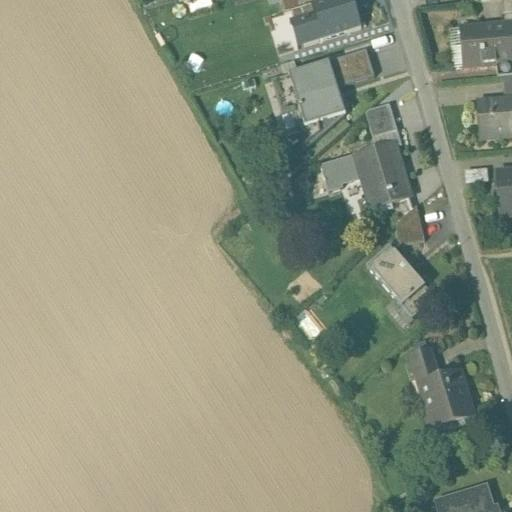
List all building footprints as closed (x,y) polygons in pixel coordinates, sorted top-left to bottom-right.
[(310,0),(284,0),(288,10),(311,3),(310,0)] [(351,0),(337,0),(313,8),(311,3),(288,10),(285,11),(290,27),(315,20),(322,43),(361,30),(351,0)] [(511,4),(503,5),(504,17),(511,16),(511,4)] [(505,29),(492,30),(492,32),(481,33),(481,31),(460,32),(462,55),(464,55),(465,69),(463,69),(463,70),(502,67),(511,66),(511,63),(509,28),(505,29)] [(329,66),(337,91),(372,80),(364,55),(329,66)] [(304,153),(346,118),(337,91),(329,66),(288,79),(272,84),(282,117),(292,114),(304,153)] [(511,66),(502,67),(503,80),(511,79),(511,66)] [(511,102),(477,106),(480,143),(511,140),(511,102)] [(389,108),(369,114),(366,118),(376,153),(393,148),(394,152),(402,150),(389,108)] [(376,153),(320,169),(328,196),(343,192),(342,189),(363,183),(372,213),(409,202),(394,152),(393,148),(376,153)] [(511,176),(509,177),(509,175),(496,176),(500,220),(511,219),(511,176)] [(417,210),(396,227),(398,236),(421,231),(417,210)] [(421,231),(398,236),(401,250),(424,245),(421,231)] [(434,302),(389,250),(366,269),(412,321),(434,302)] [(430,354),(409,360),(416,384),(437,377),(430,354)] [(460,375),(426,386),(432,403),(423,405),(424,407),(425,406),(433,432),(432,433),(432,434),(474,421),(473,420),(469,421),(461,396),(466,394),(460,375)] [(493,511),(486,489),(434,505),(436,511),(493,511)]
